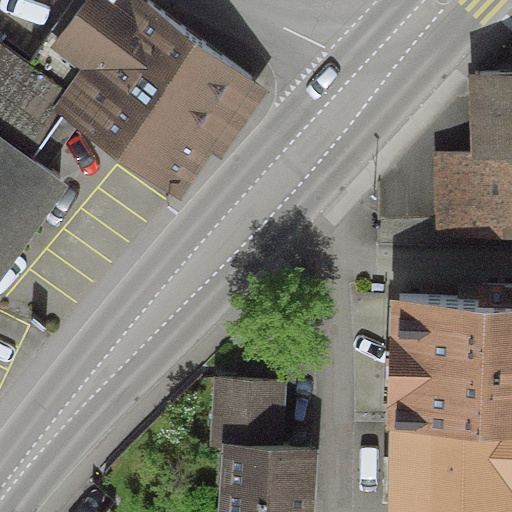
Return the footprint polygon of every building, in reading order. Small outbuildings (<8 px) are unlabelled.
[(33,77),(62,98),(59,111),(172,192),(249,81),(143,3),(138,11),(123,0),(68,0),(77,6),(52,41),(56,44),(33,77)] [(0,255),(56,177),(27,157),(59,111),(62,98),(33,77),(0,53),(0,255)] [(511,72),(471,74),(474,154),(435,155),(438,235),(511,233),(511,72)] [(390,425),(511,424),(511,287),(478,287),(478,300),(395,297),(390,425)] [(278,383),(248,382),(214,380),(211,442),(225,442),(220,511),(302,511),(307,446),(274,444),(278,383)] [(511,511),(511,424),(390,425),(389,509),(478,511),(511,511)]
